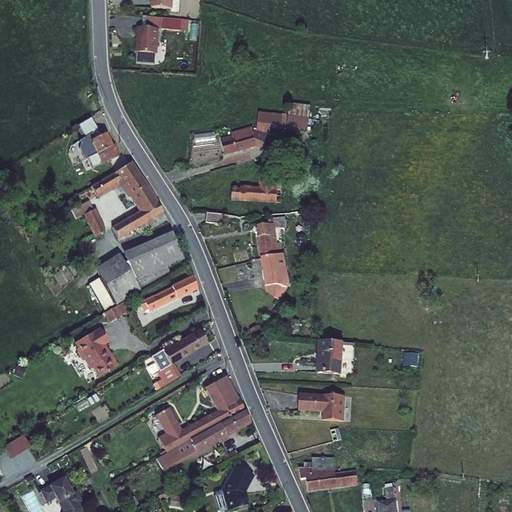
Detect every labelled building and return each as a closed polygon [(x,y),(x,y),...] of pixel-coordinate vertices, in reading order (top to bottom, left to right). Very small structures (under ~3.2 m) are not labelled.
[(157,0),(157,7),(177,9),(177,0),(157,0)] [(161,30),(180,31),(181,19),(161,18),(161,30)] [(160,27),(140,26),(138,50),(158,51),(160,27)] [(303,113),(294,112),(293,123),(322,127),(326,104),(304,101),(303,113)] [(271,110),(268,129),(278,132),(281,121),(293,123),(294,112),(271,110)] [(123,154),(117,143),(115,145),(108,133),(92,118),(80,125),(88,138),(82,142),(83,144),(82,149),(90,161),(93,160),(98,169),(115,159),(116,160),(122,156),(122,155),(123,154)] [(231,137),(236,152),(264,144),(276,147),(278,132),(268,129),(264,129),(263,125),(240,132),(240,135),(231,137)] [(115,226),(121,238),(140,226),(164,211),(159,199),(135,162),(94,186),(99,195),(122,181),(140,211),(115,226)] [(242,189),(242,202),(293,205),(294,177),(285,176),(285,170),(275,169),(275,173),(272,173),(271,191),(242,189)] [(72,216),(88,243),(98,237),(87,218),(95,213),(90,205),(72,216)] [(169,220),(164,211),(140,226),(145,234),(169,220)] [(87,218),(98,237),(107,232),(95,213),(87,218)] [(213,215),(212,223),(228,226),(230,217),(213,215)] [(259,231),(265,261),(279,258),(271,223),(261,225),(263,231),(259,231)] [(142,289),(144,292),(176,273),(171,265),(186,256),(173,235),(127,263),(129,266),(105,281),(119,303),(142,289)] [(265,261),(271,286),(283,284),(284,287),(274,304),(282,308),(295,285),(288,256),(279,258),(265,261)] [(148,304),(154,315),(200,288),(193,276),(148,304)] [(102,315),(108,324),(128,311),(122,302),(102,315)] [(106,329),(81,344),(84,349),(83,352),(87,358),(90,359),(96,369),(99,367),(105,377),(123,366),(116,354),(113,355),(107,346),(114,342),(106,329)] [(212,341),(206,332),(171,353),(169,350),(154,359),(170,385),(185,376),(177,362),(212,341)] [(325,343),(322,376),(343,378),(347,345),(325,343)] [(175,452),(233,417),(228,409),(240,402),(226,379),(206,391),(211,400),(209,401),(216,413),(182,433),(169,412),(158,418),(169,435),(162,440),(171,455),(175,452)] [(327,423),(347,424),(348,399),(328,397),(328,398),(303,397),(302,412),(327,414),(327,423)] [(233,417),(175,452),(182,464),(252,422),(240,402),(228,409),(233,417)] [(334,430),(333,444),(344,444),(344,431),(334,430)] [(31,447),(24,435),(11,443),(18,455),(31,447)] [(18,455),(11,443),(5,447),(12,458),(18,455)] [(309,479),(312,492),(360,485),(358,473),(338,476),(335,459),(313,457),(314,463),(306,463),(307,469),(300,469),(303,480),(309,479)] [(222,500),(227,511),(231,511),(248,504),(246,500),(241,492),(247,477),(233,472),(222,500)] [(77,493),(67,476),(60,481),(58,484),(55,486),(54,484),(44,489),(51,500),(59,495),(67,509),(66,511),(83,511),(85,507),(82,501),(85,499),(80,491),(77,493)] [(247,477),(241,492),(246,500),(253,480),(247,477)] [(391,480),(392,491),(400,490),(400,480),(391,480)] [(383,495),(383,511),(402,511),(402,494),(383,495)] [(190,511),(193,503),(182,500),(179,510),(187,511),(190,511)]
